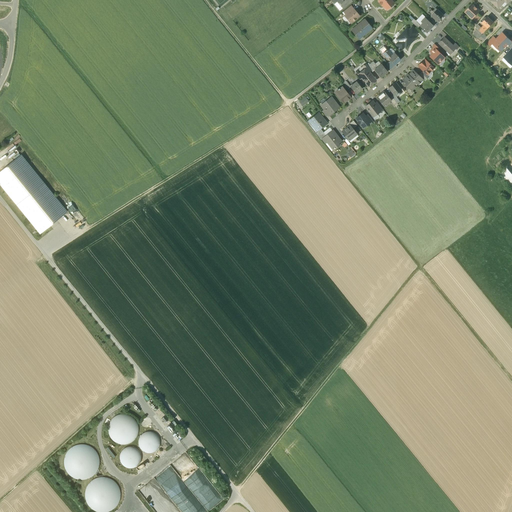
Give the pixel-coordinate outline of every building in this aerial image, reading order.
[(379,0),(378,1),(382,6),(382,5),(384,7),(386,9),(394,3),(391,0),(379,0)] [(510,0),(491,0),(490,1),(498,8),(502,5),(500,3),(504,0),(505,1),(507,3),(510,0)] [(475,7),(472,4),(469,8),(469,7),(468,8),(468,9),(465,12),(466,12),(470,15),(473,17),(472,19),(473,18),(478,13),(479,11),(476,8),(476,9),(475,8),(475,7)] [(350,6),(343,11),(346,15),(352,9),(350,6)] [(443,15),(436,8),(433,11),(434,13),(431,16),(437,21),(443,15)] [(346,15),(345,15),(351,23),(359,16),(353,9),(352,9),(346,15)] [(478,13),(473,18),(476,22),(481,17),(478,13)] [(494,22),(487,16),(485,19),(484,18),(482,19),(483,20),(482,22),(484,25),(488,28),(494,22)] [(433,26),(425,18),(421,21),(422,23),(420,25),(420,26),(426,32),(433,26)] [(420,25),(414,19),(413,19),(412,21),(411,21),(418,28),(420,26),(420,25)] [(372,28),(364,20),(352,30),(357,36),(360,34),(362,36),(372,28)] [(479,30),(483,33),(488,28),(484,25),(482,28),(479,30)] [(418,32),(412,27),(409,30),(414,35),(418,32)] [(409,30),(406,28),(396,39),(399,41),(404,46),(406,47),(408,42),(411,40),(416,37),(414,35),(409,30)] [(479,30),(478,29),(473,34),(478,38),(483,33),(479,30)] [(510,40),(502,33),(496,39),(492,43),(493,43),(493,44),(494,42),(498,46),(497,47),(501,51),(508,43),(510,40)] [(493,36),(487,42),(491,45),(493,43),(492,43),(496,39),(493,36)] [(453,45),(444,37),(441,41),(440,40),(438,43),(450,55),(456,48),(453,45)] [(404,46),(399,41),(396,44),(401,50),(404,46)] [(437,51),(433,47),(430,51),(430,52),(430,51),(433,54),(430,56),(436,62),(438,60),(439,61),(444,57),(437,51)] [(392,55),(385,48),(381,51),(383,53),(388,59),(392,55)] [(511,49),(507,55),(503,58),(511,66),(511,49)] [(400,59),(394,53),(392,55),(388,59),(390,61),(394,65),(400,59)] [(433,68),(424,59),(423,61),(423,62),(421,64),(420,64),(418,66),(423,71),(426,73),(427,74),(433,68)] [(373,61),(368,66),(371,70),(372,72),(375,70),(374,70),(378,67),(373,61)] [(378,67),(374,70),(375,70),(380,77),(387,71),(382,64),(378,67)] [(376,81),(369,72),(366,68),(365,69),(362,71),(363,72),(360,74),(359,73),(359,74),(362,77),(361,77),(362,78),(368,86),(376,81)] [(419,76),(413,70),(409,75),(408,75),(416,83),(417,83),(421,79),(422,78),(419,76)] [(426,73),(423,71),(421,73),(426,78),(428,79),(430,77),(427,74),(426,73)] [(416,83),(408,75),(409,75),(408,74),(403,80),(406,83),(405,84),(409,88),(410,89),(411,89),(416,83)] [(362,89),(356,82),(350,86),(350,87),(356,94),(362,89)] [(401,90),(395,83),(388,88),(394,95),(401,90)] [(347,93),(342,87),(340,89),(339,88),(338,89),(339,91),(336,93),(344,103),(348,100),(351,98),(347,93)] [(410,89),(409,88),(406,91),(410,96),(414,92),(411,89),(410,89)] [(389,99),(384,92),(377,97),(382,104),(386,101),(387,102),(390,100),(389,99)] [(339,107),(331,97),(322,104),(325,109),(324,109),(328,115),(329,115),(339,107)] [(397,103),(392,97),(389,99),(390,100),(395,106),(398,104),(397,103)] [(375,104),(374,104),(372,102),(365,106),(373,117),(377,114),(377,113),(380,110),(379,109),(375,104)] [(319,112),(308,121),(317,131),(326,123),(321,117),(322,117),(319,112)] [(365,116),(363,113),(355,118),(358,121),(357,121),(359,124),(359,123),(363,128),(369,122),(370,122),(365,116)] [(356,134),(350,125),(342,131),(348,139),(348,140),(349,140),(356,134)] [(341,141),(333,130),(326,135),(322,139),(326,143),(328,141),(334,149),(339,145),(338,144),(341,141)] [(67,212),(21,155),(0,171),(0,183),(40,233),(67,212)] [(511,177),(505,169),(500,173),(511,187),(511,177)] [(157,410),(151,402),(149,404),(155,411),(157,410)] [(137,435),(138,429),(137,423),(134,418),(129,415),(123,414),(117,415),(112,419),(109,424),(108,429),(109,435),(112,440),(117,443),(123,445),(129,443),(134,440),(137,435)] [(159,446),(160,442),(159,438),(157,434),(153,432),(149,431),(145,432),(141,435),(139,438),(138,442),(139,446),(141,450),(145,452),(149,453),(153,452),(157,450),(159,446)] [(74,446),(69,449),(66,454),(64,459),(64,465),(66,471),(69,475),(74,478),(80,480),(86,479),(91,477),(96,473),(98,468),(99,462),(98,456),(96,451),(91,447),(86,445),(80,445),(74,446)] [(140,461),(141,457),(140,453),(138,449),(134,447),(130,446),(126,447),(123,450),(120,453),(119,457),(120,462),(123,465),(126,467),(130,468),(135,467),(138,465),(140,461)] [(115,457),(108,447),(106,449),(113,458),(115,457)] [(98,478),(92,480),(88,485),(85,490),(85,497),(86,503),(90,508),(95,511),(98,511),(107,511),(113,510),(117,505),(120,500),(120,493),(119,487),(115,482),(110,479),(104,477),(98,478)]
